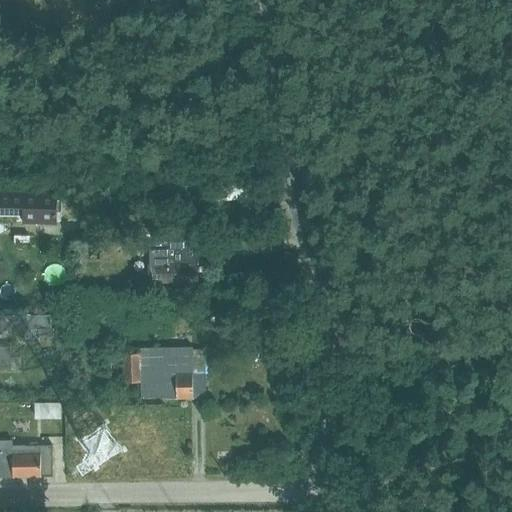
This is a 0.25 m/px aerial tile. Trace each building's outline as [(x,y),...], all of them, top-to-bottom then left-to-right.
[(23,224),(57,225),(58,193),(0,192),(0,216),(23,217),(23,224)] [(30,235),(15,235),(15,245),(30,245),(30,235)] [(226,253),(226,240),(149,242),(149,267),(148,267),(148,285),(198,283),(198,262),(201,262),(201,254),(226,253)] [(79,281),(57,281),(57,293),(72,292),(72,295),(96,294),(96,293),(96,288),(79,288),(79,281)] [(0,331),(25,331),(52,329),(51,315),(0,316),(0,331)] [(52,329),(25,331),(25,343),(39,342),(39,338),(55,338),(54,329),(52,329)] [(70,343),(61,344),(62,361),(71,360),(70,343)] [(24,347),(0,347),(0,377),(6,377),(6,371),(21,371),(21,353),(24,353),(24,347)] [(205,399),(205,375),(213,374),(213,360),(206,360),(205,351),(192,352),(192,347),(140,348),(140,354),(109,355),(111,385),(140,384),(141,401),(205,399)] [(1,386),(1,402),(11,402),(11,386),(1,386)] [(61,403),(34,404),(34,420),(62,420),(61,403)] [(0,478),(53,477),(53,446),(13,447),(13,441),(0,441),(0,478)]
